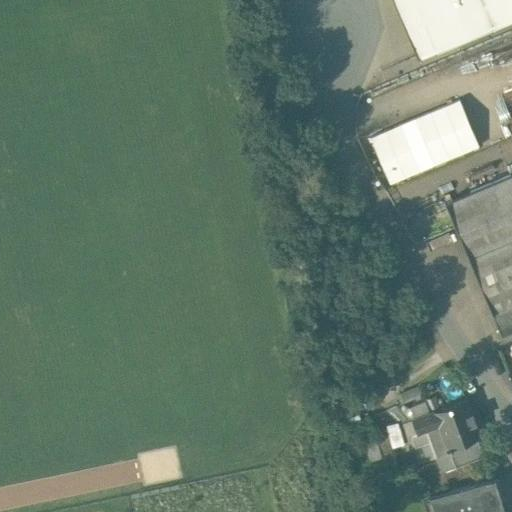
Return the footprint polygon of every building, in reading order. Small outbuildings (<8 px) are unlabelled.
[(511,0),(415,0),(436,49),(511,16),(511,0)] [(511,173),(441,203),(497,335),(511,328),(511,173)] [(466,398),(434,411),(439,424),(447,445),(444,446),(445,450),(449,448),(455,465),(483,454),(476,436),(480,435),(466,398)] [(434,411),(412,419),(417,432),(429,427),(439,424),(434,411)] [(412,419),(394,424),(396,436),(403,435),(406,447),(414,446),(413,436),(420,434),(419,431),(417,432),(412,419)] [(447,445),(439,424),(429,427),(435,442),(429,444),(431,448),(437,446),(437,448),(444,445),(444,446),(447,445)] [(503,511),(494,478),(423,498),(426,511),(503,511)]
